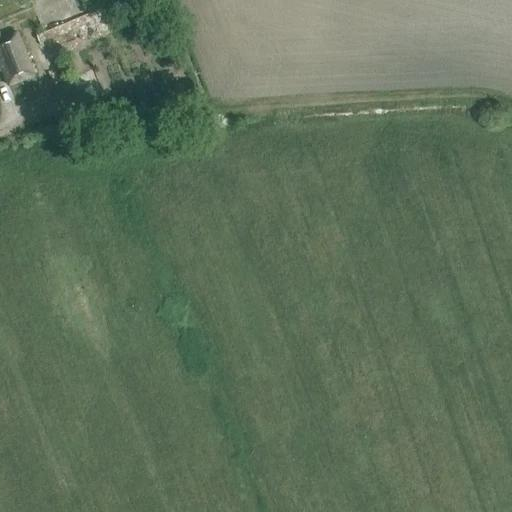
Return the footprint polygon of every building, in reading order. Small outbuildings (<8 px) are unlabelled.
[(34,0),(43,23),(88,8),(85,0),(34,0)] [(117,0),(129,30),(160,19),(152,0),(117,0)] [(45,61),(101,38),(91,14),(35,37),(45,61)] [(0,39),(0,72),(2,72),(8,87),(33,77),(15,33),(0,39)] [(82,105),(103,94),(92,72),(71,83),(82,105)]
